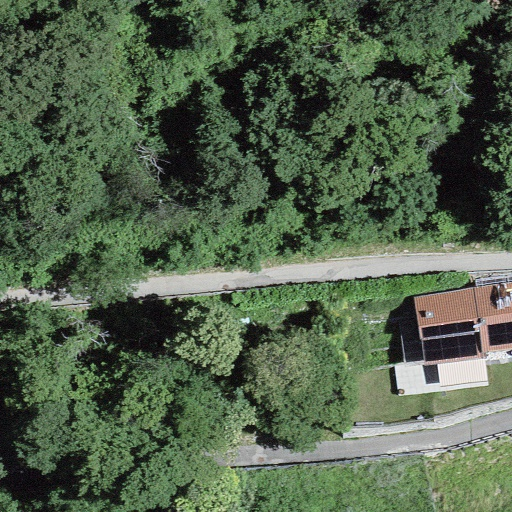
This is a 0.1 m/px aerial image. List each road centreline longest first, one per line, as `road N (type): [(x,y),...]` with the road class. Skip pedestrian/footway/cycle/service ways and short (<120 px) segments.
road 1 (unclassified): [(0,478),(376,447),(511,420)]
road 2 (unclassified): [(511,262),(0,302)]
